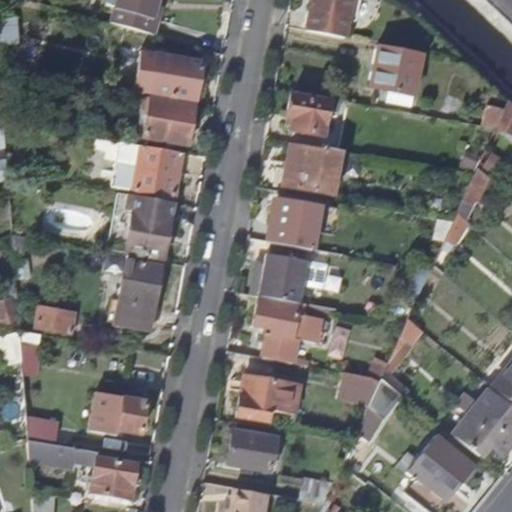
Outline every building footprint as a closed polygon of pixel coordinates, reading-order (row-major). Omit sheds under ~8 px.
[(117,0),(111,22),(155,35),(160,18),(154,16),(159,0),(117,0)] [(311,0),(306,32),(343,39),(350,0),(311,0)] [(423,53),(377,45),(370,86),(416,94),(423,53)] [(150,96),(195,104),(201,64),(157,56),(150,96)] [(289,132),(323,138),(329,101),(290,95),(287,120),(291,121),(289,132)] [(147,113),(142,139),(187,146),(191,126),(196,126),(198,114),(194,113),(194,107),(142,98),(140,111),(147,113)] [(511,106),(507,102),(500,118),(495,129),(504,135),(511,117),(511,106)] [(495,129),(500,118),(487,106),(482,126),(492,128),(495,129)] [(180,155),(118,144),(111,188),(173,199),(180,155)] [(341,152),(321,149),(320,151),(289,145),(285,171),(277,169),(274,186),(334,197),(341,152)] [(6,172),(6,174),(19,176),(20,149),(4,150),(6,172)] [(477,168),(474,175),(456,214),(462,219),(472,200),(478,203),(489,180),(477,168)] [(171,204),(127,196),(125,210),(131,211),(168,219),(171,204)] [(308,250),(310,251),(317,207),(281,201),(276,227),(269,225),(266,243),(268,243),(308,250)] [(160,260),(168,219),(131,211),(123,254),(160,260)] [(452,223),(444,240),(454,244),(468,224),(462,219),(456,214),(452,223)] [(452,223),(437,220),(434,236),(442,240),(444,240),(452,223)] [(32,240),(11,236),(12,252),(29,256),(32,240)] [(308,250),(268,243),(267,255),(306,262),(308,250)] [(303,306),(335,311),(337,301),(300,295),(306,262),(267,255),(265,255),(262,269),(255,268),(250,297),(257,298),(303,306)] [(113,325),(148,331),(160,268),(124,262),(113,325)] [(429,272),(419,270),(408,294),(417,298),(429,272)] [(15,295),(14,274),(0,278),(2,299),(11,296),(15,295)] [(11,296),(2,299),(0,299),(0,321),(1,326),(6,324),(6,321),(12,319),(11,313),(12,313),(11,296)] [(303,306),(257,298),(253,327),(266,329),(265,335),(292,340),(296,316),(301,316),(303,306)] [(34,328),(70,334),(74,312),(38,306),(34,328)] [(421,332),(407,320),(406,323),(400,336),(410,344),(421,332)] [(18,331),(19,346),(37,346),(39,334),(18,331)] [(292,364),(294,364),(297,341),(292,340),(265,335),(260,334),(256,358),(292,364)] [(381,378),(386,366),(375,360),(368,376),(371,376),(381,378)] [(511,361),(491,389),(511,405),(511,361)] [(367,376),(345,373),(342,395),(371,399),(375,390),(381,378),(371,376),(368,376),(367,376)] [(234,418),(265,422),(267,410),(293,414),(297,386),(271,382),(241,377),(234,418)] [(396,390),(381,378),(375,390),(390,401),(396,390)] [(371,399),(365,413),(379,425),(390,401),(375,390),(371,399)] [(452,436),(477,456),(487,445),(499,455),(511,438),(511,412),(488,392),(452,436)] [(104,430),(139,436),(144,402),(93,394),(87,432),(103,435),(104,430)] [(354,437),(351,442),(343,461),(363,476),(394,436),(379,425),(365,413),(354,437)] [(31,426),(28,440),(55,444),(56,431),(31,426)] [(227,465),(269,472),(275,441),(233,433),(227,465)] [(464,485),(476,469),(434,436),(404,472),(413,479),(402,492),(426,511),(435,511),(459,483),(464,485)] [(120,458),(26,443),(28,463),(67,469),(68,463),(93,467),(89,493),(129,499),(134,466),(119,463),(120,458)] [(323,505),(333,483),(302,478),(299,501),(323,505)] [(262,511),(265,496),(233,490),(228,511),(262,511)] [(30,494),(31,511),(50,511),(52,493),(30,494)]
